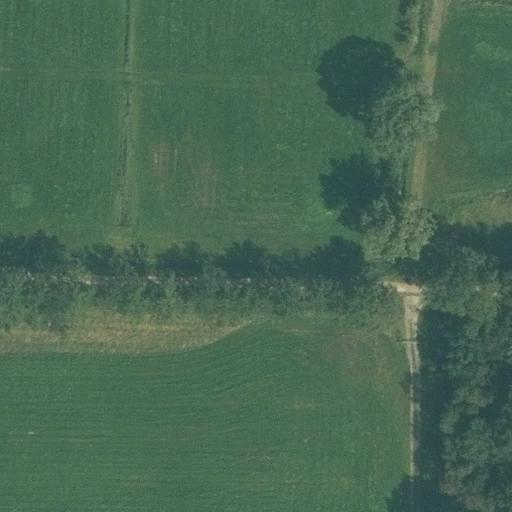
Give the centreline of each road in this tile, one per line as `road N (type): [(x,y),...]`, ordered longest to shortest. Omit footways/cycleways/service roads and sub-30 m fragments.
road 1 (track): [(511,292),(0,277)]
road 2 (track): [(417,289),(412,511)]
